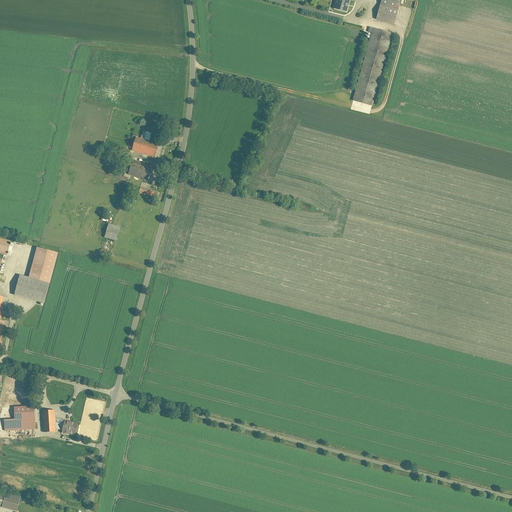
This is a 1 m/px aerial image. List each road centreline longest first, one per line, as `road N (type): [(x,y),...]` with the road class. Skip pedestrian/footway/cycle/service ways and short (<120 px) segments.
road 1 (residential): [(115,394),(511,498)]
road 2 (residential): [(115,394),(186,150),(194,64),(188,0)]
road 3 (residential): [(90,511),(115,394)]
